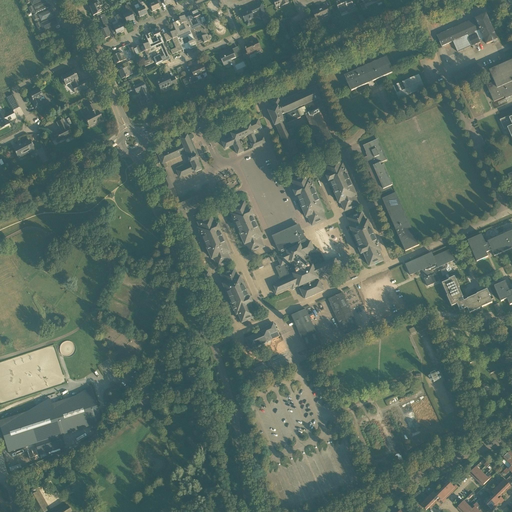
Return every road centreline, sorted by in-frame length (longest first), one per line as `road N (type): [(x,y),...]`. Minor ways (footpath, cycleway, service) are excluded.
road 1 (tertiary): [(155,131),(437,6)]
road 2 (unclassified): [(12,511),(6,479),(83,445),(137,409),(172,344),(209,330)]
road 3 (unclassified): [(251,511),(209,330)]
road 4 (unclassified): [(209,330),(144,167)]
road 5 (tertiary): [(367,511),(452,460),(511,438)]
road 6 (residential): [(0,140),(30,125),(24,87),(92,51)]
